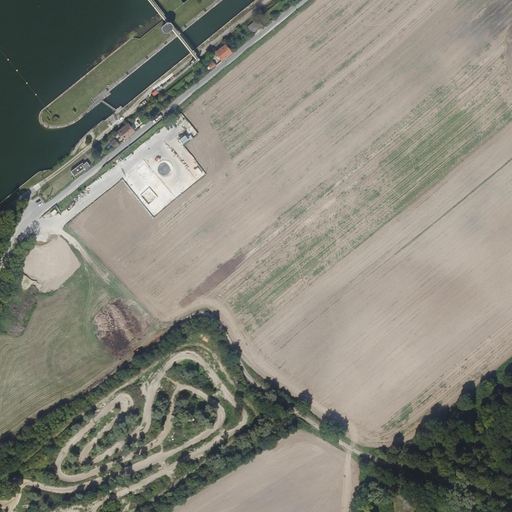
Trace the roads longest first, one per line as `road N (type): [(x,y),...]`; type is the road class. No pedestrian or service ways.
road 1 (track): [(0,445),(199,315),(218,327),(257,387),(352,449),(511,497)]
road 2 (unclassified): [(301,0),(33,217),(0,269)]
road 3 (track): [(155,86),(25,195)]
